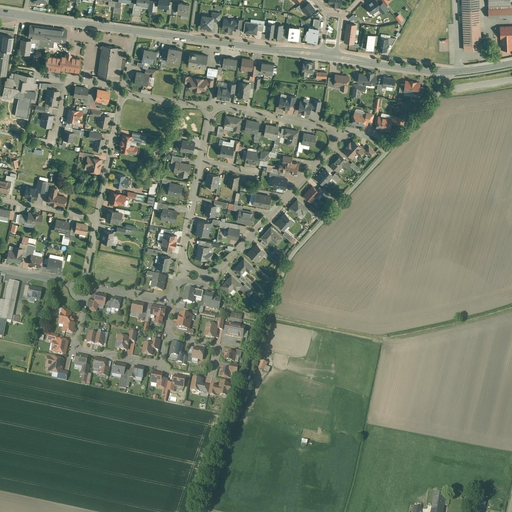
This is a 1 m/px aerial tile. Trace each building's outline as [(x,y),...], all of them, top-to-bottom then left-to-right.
[(381,7),(375,0),(374,0),(372,1),(369,3),(370,3),(367,5),(367,6),(372,13),(381,7)] [(478,0),(462,0),(462,10),(479,9),(478,0)] [(310,2),(302,7),(308,14),(315,9),(310,2)] [(142,4),(137,3),(134,3),(132,14),(141,15),(142,4)] [(190,4),(179,3),(177,13),(188,14),(190,4)] [(508,8),(488,9),(489,17),(511,16),(511,8),(511,3),(508,3),(508,8)] [(479,9),(462,10),(464,50),(481,49),(479,9)] [(212,12),(211,17),(214,17),(213,21),(220,22),(221,13),(212,12)] [(395,17),(399,22),(403,19),(399,13),(395,17)] [(211,17),(202,16),(201,27),(212,28),(213,21),(214,17),(211,17)] [(236,20),(224,19),(223,28),(226,28),(226,30),(230,31),(230,29),(233,29),(234,26),(235,26),(236,20)] [(250,22),(245,21),(243,33),(257,34),(257,31),(263,31),(264,22),(258,21),(258,20),(250,19),(250,22)] [(273,36),(274,23),(266,22),(265,36),(273,36)] [(283,24),(274,23),(273,36),(281,37),(283,24)] [(348,24),(347,33),(355,34),(356,25),(348,24)] [(65,29),(33,25),(32,33),(29,33),(28,37),(31,37),(30,40),(31,40),(30,42),(35,43),(31,68),(35,69),(38,46),(53,47),(53,43),(59,44),(60,41),(63,42),(65,29)] [(301,26),(290,25),(288,38),(300,39),(301,26)] [(511,26),(501,27),(501,49),(511,48),(511,26)] [(313,28),(310,27),(310,30),(308,30),(307,39),(310,39),(310,41),(316,42),(317,38),(318,38),(319,31),(318,31),(318,29),(318,28),(313,28)] [(355,34),(347,33),(346,41),(354,42),(355,34)] [(368,43),(368,48),(375,49),(377,34),(369,33),(368,43)] [(4,35),(0,34),(0,73),(5,74),(8,51),(10,51),(12,36),(4,35)] [(387,39),(380,38),(379,50),(386,51),(387,44),(388,39),(387,39)] [(30,40),(21,39),(19,53),(29,54),(30,42),(31,40),(30,40)] [(118,48),(102,46),(98,78),(113,80),(114,80),(118,80),(123,49),(118,49),(118,48)] [(182,50),(169,48),(167,59),(167,61),(180,63),(182,50)] [(157,53),(144,50),(142,61),(155,63),(157,53)] [(69,53),(66,55),(65,57),(61,56),(60,58),(47,56),(46,61),(46,62),(45,62),(46,63),(46,64),(45,69),(59,71),(60,69),(78,72),(79,67),(79,66),(80,65),(79,65),(79,64),(80,64),(80,63),(80,59),(71,58),(71,56),(69,53)] [(208,56),(190,53),(188,65),(189,65),(193,65),(193,66),(201,67),(201,66),(206,67),(206,68),(208,56)] [(237,59),(224,58),(223,66),(222,69),(228,70),(228,67),(236,68),(237,59)] [(253,60),(243,59),(241,69),(251,70),(252,66),(253,60)] [(315,64),(303,62),(302,75),(306,76),(306,71),(314,72),(315,64)] [(274,64),(262,63),(261,72),(272,74),(274,64)] [(218,69),(208,68),(207,76),(213,77),(217,77),(218,69)] [(145,74),(143,73),(142,74),(139,73),(140,73),(137,72),(134,83),(141,84),(142,82),(147,83),(147,85),(149,74),(145,73),(145,74)] [(374,73),(367,72),(367,75),(360,74),(358,82),(362,83),(366,83),(375,85),(376,76),(373,76),(374,73)] [(33,77),(11,73),(11,75),(10,75),(9,79),(7,78),(7,81),(6,81),(3,97),(11,98),(11,96),(23,98),(23,95),(26,96),(26,97),(34,98),(36,86),(32,85),(33,77)] [(349,76),(338,75),(337,78),(335,78),(334,84),(335,84),(342,85),(341,89),(347,90),(349,76)] [(199,78),(194,77),(194,78),(192,78),(192,77),(183,76),(182,81),(190,83),(190,88),(193,88),(193,90),(197,90),(194,89),(194,88),(197,88),(199,78)] [(395,79),(384,77),(383,85),(386,86),(394,87),(395,79)] [(203,79),(199,78),(197,88),(200,89),(205,90),(206,85),(213,86),(213,80),(207,79),(206,79),(206,80),(203,80),(203,79)] [(409,81),(406,81),(405,85),(404,91),(411,92),(413,81),(409,81)] [(416,82),(413,81),(411,92),(418,93),(419,87),(420,83),(416,82)] [(248,83),(239,82),(237,95),(248,97),(249,94),(249,89),(250,89),(250,88),(250,84),(248,83)] [(358,85),(353,84),(352,95),(360,96),(360,91),(357,91),(358,85)] [(383,85),(378,84),(377,92),(382,93),(382,88),(385,88),(386,86),(383,85)] [(87,88),(75,87),(74,97),(84,98),(86,98),(86,95),(87,88)] [(228,89),(219,87),(217,98),(229,99),(230,92),(230,89),(228,89)] [(51,89),(48,89),(45,102),(56,104),(59,91),(51,89)] [(109,92),(98,90),(97,92),(95,100),(96,100),(107,103),(109,92)] [(91,96),(86,95),(86,98),(84,98),(83,105),(89,105),(90,102),(91,96)] [(296,97),(288,95),(288,99),(291,99),(290,104),(294,105),(296,97)] [(288,99),(281,97),(279,107),(283,108),(284,108),(286,108),(286,109),(287,109),(287,108),(289,109),(290,104),(291,99),(288,99)] [(314,103),(313,103),(312,106),(314,107),(314,108),(320,109),(322,101),(315,99),(314,103)] [(301,100),(300,110),(311,112),(312,106),(313,103),(301,100)] [(76,111),(69,109),(66,120),(76,122),(78,116),(81,117),(82,112),(76,111)] [(373,114),(367,112),(366,115),(367,115),(365,121),(372,122),(373,114)] [(53,115),(43,113),(40,125),(50,127),(53,115)] [(366,115),(359,114),(359,113),(357,113),(356,113),(355,113),(354,116),(353,116),(352,116),(351,119),(352,119),(353,120),(353,123),(357,124),(358,124),(359,125),(359,124),(364,125),(365,121),(367,115),(366,115)] [(102,115),(99,114),(99,116),(97,125),(107,127),(108,122),(109,117),(109,116),(102,115)] [(241,119),(226,116),(225,125),(233,126),(233,127),(234,127),(233,131),(239,132),(241,119)] [(400,117),(392,116),(392,119),(391,123),(399,125),(400,117)] [(392,119),(379,117),(378,118),(377,119),(377,121),(377,122),(376,128),(385,130),(386,129),(390,130),(391,123),(392,119)] [(255,122),(252,121),(247,120),(245,129),(250,130),(249,132),(255,133),(256,133),(257,131),(258,123),(255,122)] [(278,127),(266,125),(264,135),(269,136),(269,135),(276,136),(276,138),(278,127)] [(80,130),(72,128),(71,132),(74,133),(73,135),(79,136),(80,130)] [(298,132),(291,130),(285,129),(284,134),(285,134),(289,135),(287,144),(295,146),(298,131),(298,132)] [(71,132),(64,131),(62,139),(72,141),(73,135),(74,133),(71,132)] [(143,134),(132,132),(134,133),(133,137),(132,137),(131,141),(141,143),(143,134)] [(315,136),(307,135),(308,134),(304,133),(302,142),(309,143),(309,145),(314,146),(316,136),(315,136)] [(132,137),(123,135),(122,140),(121,140),(120,141),(119,144),(120,145),(121,145),(120,151),(128,153),(128,152),(129,152),(130,153),(133,154),(133,153),(135,154),(136,147),(130,145),(130,141),(131,141),(132,137)] [(99,138),(95,137),(95,138),(93,149),(102,151),(105,139),(99,138)] [(190,142),(182,140),(181,146),(183,147),(182,150),(180,150),(180,151),(193,153),(195,143),(189,142),(190,142)] [(351,142),(346,147),(347,148),(344,150),(348,154),(352,157),(352,156),(356,152),(359,154),(359,155),(364,150),(354,140),(351,143),(351,142)] [(223,145),(222,145),(220,155),(225,156),(225,155),(232,156),(234,147),(233,147),(223,145)] [(375,152),(369,146),(365,150),(372,156),(375,152)] [(247,151),(245,150),(245,155),(246,155),(245,161),(259,164),(260,158),(261,153),(247,151)] [(270,152),(262,150),(261,153),(260,158),(268,160),(270,152)] [(182,157),(172,155),(171,163),(176,164),(176,162),(181,163),(182,157)] [(292,156),(284,155),(282,165),(280,164),(279,169),(279,170),(285,171),(286,171),(297,173),(299,163),(291,162),(292,156)] [(340,155),(331,165),(338,171),(342,166),(345,169),(350,164),(345,159),(345,160),(343,158),(340,155)] [(93,158),(87,157),(87,160),(86,164),(89,165),(88,170),(99,173),(101,160),(93,158)] [(181,163),(176,162),(176,164),(174,171),(183,173),(183,175),(188,176),(190,165),(181,163)] [(360,169),(353,162),(351,165),(357,171),(360,169)] [(326,168),(317,178),(324,185),(323,184),(326,181),(327,182),(331,177),(333,175),(326,168)] [(219,175),(208,173),(206,185),(210,186),(211,185),(216,186),(216,187),(218,180),(219,175)] [(341,179),(335,173),(333,175),(331,177),(338,183),(341,179)] [(123,176),(115,174),(113,184),(121,186),(127,187),(127,186),(128,181),(122,179),(123,176)] [(239,177),(230,175),(227,186),(237,188),(239,177)] [(279,178),(275,177),(273,186),(285,189),(287,179),(283,178),(279,178)] [(9,181),(0,179),(0,190),(8,193),(9,186),(10,182),(9,181)] [(37,180),(36,189),(36,191),(43,192),(45,181),(37,180)] [(151,182),(148,192),(155,193),(157,183),(151,182)] [(171,183),(170,183),(170,184),(169,189),(170,189),(169,194),(168,193),(168,194),(180,196),(182,185),(171,183)] [(313,187),(308,192),(307,191),(304,195),(312,202),(320,193),(312,186),(313,187)] [(326,192),(320,186),(317,189),(324,195),(326,192)] [(36,189),(25,187),(23,197),(26,197),(26,198),(32,199),(32,198),(35,199),(36,191),(36,189)] [(62,196),(55,195),(56,188),(51,187),(50,192),(50,191),(50,194),(49,194),(47,202),(50,203),(50,204),(56,205),(56,204),(64,206),(66,199),(61,198),(62,196)] [(119,194),(111,192),(110,196),(109,196),(109,199),(110,199),(109,202),(117,204),(117,203),(121,204),(122,201),(123,201),(124,200),(124,199),(125,196),(119,195),(119,194)] [(263,195),(258,195),(258,194),(255,194),(253,205),(257,205),(257,204),(268,206),(267,207),(268,207),(270,196),(263,195)] [(308,209),(297,199),(290,208),(298,215),(302,211),(304,213),(308,209)] [(214,205),(207,204),(206,209),(205,214),(214,216),(213,216),(218,217),(219,212),(215,211),(216,206),(216,205),(214,205)] [(319,213),(311,206),(308,209),(316,217),(319,213)] [(10,210),(0,208),(0,216),(8,219),(10,210)] [(115,211),(107,209),(105,220),(113,221),(114,221),(119,222),(121,213),(121,212),(117,212),(118,208),(116,208),(115,211)] [(168,210),(163,209),(157,208),(157,209),(163,210),(161,219),(175,222),(177,211),(168,210)] [(253,212),(242,210),(240,210),(239,215),(240,216),(239,221),(238,221),(251,224),(253,212)] [(26,215),(19,213),(18,222),(24,224),(26,215)] [(42,215),(28,213),(27,221),(40,224),(42,215)] [(294,222),(285,213),(285,214),(282,217),(280,220),(279,219),(276,223),(285,231),(286,231),(284,229),(288,224),(290,226),(294,222)] [(68,223),(56,220),(54,230),(65,232),(65,231),(66,232),(66,229),(68,223)] [(210,223),(199,221),(196,233),(208,236),(210,223)] [(239,225),(220,221),(220,225),(219,227),(229,229),(229,228),(238,229),(239,225)] [(87,225),(76,223),(76,226),(75,231),(80,232),(85,234),(87,225)] [(271,227),(261,238),(267,243),(272,237),(278,242),(277,243),(282,238),(271,227)] [(238,229),(229,228),(229,229),(227,237),(238,239),(239,234),(237,234),(238,231),(239,232),(240,230),(238,229)] [(113,232),(103,230),(102,235),(103,235),(101,242),(111,244),(113,232)] [(293,238),(286,231),(285,231),(283,234),(290,241),(293,238)] [(170,234),(165,233),(164,234),(162,248),(173,250),(176,236),(170,234)] [(28,244),(20,243),(19,248),(22,249),(21,255),(25,256),(28,244)] [(35,246),(28,244),(25,256),(31,257),(31,255),(33,255),(35,246)] [(257,244),(253,248),(248,254),(256,261),(255,260),(261,254),(262,255),(265,251),(257,244),(256,244),(257,244)] [(204,246),(199,245),(198,250),(199,250),(197,258),(196,258),(206,260),(206,259),(211,260),(212,254),(207,253),(208,247),(204,246)] [(14,251),(9,250),(6,259),(19,262),(21,255),(22,249),(19,248),(15,247),(14,251)] [(281,255),(274,249),(271,252),(278,258),(281,255)] [(278,258),(271,252),(268,255),(275,261),(278,258)] [(33,255),(31,255),(31,257),(29,264),(40,266),(42,257),(33,255)] [(170,257),(160,255),(159,256),(160,256),(159,263),(158,263),(157,268),(168,270),(169,265),(168,265),(169,262),(170,258),(170,257)] [(48,258),(46,267),(59,270),(61,261),(48,258)] [(244,259),(234,269),(241,275),(246,268),(250,272),(249,273),(250,273),(254,268),(244,259)] [(156,276),(154,275),(153,277),(152,282),(154,282),(153,289),(151,288),(151,289),(163,291),(164,286),(163,286),(165,278),(156,276)] [(248,281),(242,275),(239,278),(245,283),(248,281)] [(231,276),(222,286),(229,292),(234,287),(237,289),(236,290),(237,291),(242,285),(231,276)] [(9,282),(1,320),(7,321),(11,322),(19,284),(9,282)] [(245,283),(240,289),(246,293),(250,288),(245,283)] [(41,291),(29,288),(27,298),(39,301),(41,291)] [(200,291),(186,288),(183,302),(192,303),(194,295),(199,296),(200,291)] [(214,296),(213,296),(213,293),(207,292),(206,297),(204,307),(205,305),(210,306),(210,308),(218,310),(221,299),(215,298),(215,297),(214,297),(214,296)] [(105,297),(96,295),(94,302),(94,304),(97,305),(104,306),(105,301),(105,297)] [(122,300),(112,298),(112,303),(110,308),(111,308),(115,309),(116,308),(119,308),(119,305),(124,306),(125,301),(123,301),(122,300)] [(94,302),(90,301),(89,310),(96,312),(97,305),(94,304),(94,302)] [(139,303),(134,303),(133,306),(132,307),(131,312),(139,314),(142,315),(142,314),(144,305),(138,304),(139,303)] [(162,308),(153,306),(152,311),(151,315),(155,315),(155,316),(161,317),(162,308)] [(71,311),(62,310),(61,315),(60,315),(60,319),(62,319),(62,318),(69,320),(71,311)] [(142,315),(139,314),(138,321),(145,322),(146,318),(146,315),(142,314),(142,315)] [(192,316),(180,314),(179,321),(190,323),(192,316)] [(69,320),(62,318),(62,319),(61,322),(63,323),(63,325),(64,325),(64,326),(63,329),(62,330),(62,331),(63,333),(65,333),(66,332),(72,334),(74,325),(72,322),(73,322),(72,321),(69,320)] [(190,323),(179,321),(177,328),(186,330),(189,330),(190,323)] [(233,325),(227,324),(225,335),(231,336),(233,325)] [(244,328),(233,325),(231,336),(242,338),(244,328)] [(217,327),(211,326),(211,327),(207,326),(205,337),(215,339),(217,329),(217,327)] [(122,338),(122,340),(117,339),(115,349),(116,349),(117,350),(119,350),(120,349),(126,351),(128,341),(134,342),(136,333),(130,332),(128,339),(122,338)] [(89,333),(88,334),(87,341),(87,343),(94,345),(96,335),(89,333)] [(57,336),(48,334),(46,341),(55,343),(56,340),(57,336)] [(102,346),(102,345),(104,337),(104,336),(96,335),(94,345),(102,346)] [(56,340),(55,343),(55,345),(55,349),(55,353),(65,355),(67,343),(56,340)] [(160,342),(153,340),(152,345),(153,345),(152,350),(153,349),(158,350),(160,342)] [(152,345),(146,344),(145,348),(144,348),(142,354),(143,354),(144,355),(146,355),(147,355),(152,356),(152,355),(152,354),(152,350),(153,345),(152,345)] [(182,346),(172,344),(172,348),(171,348),(170,351),(171,352),(170,355),(178,357),(180,357),(181,355),(182,346)] [(204,350),(194,348),(193,355),(192,358),(202,360),(204,350)] [(234,354),(226,353),(225,355),(225,356),(224,359),(224,360),(234,362),(235,357),(235,354),(234,354)] [(87,357),(76,355),(74,365),(82,366),(85,367),(85,366),(87,357)] [(180,357),(178,357),(177,362),(182,363),(183,364),(185,357),(185,355),(181,355),(180,357)] [(259,355),(254,369),(264,373),(267,365),(263,363),(265,357),(259,355)] [(63,361),(51,359),(47,358),(46,364),(50,365),(48,373),(58,375),(59,373),(60,373),(61,368),(62,367),(63,361)] [(105,361),(95,359),(95,361),(94,360),(93,361),(93,364),(94,364),(93,369),(101,371),(103,371),(104,369),(105,361)] [(119,364),(114,363),(112,373),(121,375),(123,375),(124,371),(125,366),(119,365),(119,364)] [(238,366),(231,364),(230,371),(231,371),(230,374),(236,375),(238,366)] [(85,367),(82,366),(81,375),(87,376),(89,367),(85,366),(85,367)] [(144,369),(135,367),(134,370),(133,370),(133,371),(134,371),(133,377),(135,377),(142,378),(144,369)] [(104,369),(103,371),(101,371),(100,376),(107,377),(109,370),(104,369)] [(230,371),(221,369),(221,372),(220,373),(219,376),(220,377),(229,379),(230,374),(231,371),(230,371)] [(129,372),(124,371),(123,375),(121,375),(120,379),(123,380),(127,380),(128,378),(129,372)] [(62,372),(61,373),(60,373),(59,373),(58,375),(57,379),(66,381),(67,373),(62,372)] [(162,375),(153,373),(152,378),(152,379),(151,381),(152,382),(151,383),(158,384),(161,385),(162,379),(162,375)] [(185,378),(175,376),(174,383),(173,386),(175,387),(183,388),(185,378)] [(202,380),(193,378),(191,390),(200,392),(201,385),(202,380)] [(168,381),(162,379),(161,385),(158,384),(157,388),(166,389),(168,382),(168,381)] [(174,383),(168,382),(166,389),(166,391),(174,392),(175,387),(173,386),(174,383)] [(223,384),(221,384),(221,383),(220,383),(219,388),(217,388),(215,394),(218,395),(228,397),(229,395),(230,395),(232,386),(230,386),(230,385),(230,386),(226,385),(227,385),(224,384),(223,384)] [(210,387),(201,385),(200,392),(208,394),(210,387)] [(217,388),(210,386),(210,387),(208,394),(215,396),(215,394),(217,388)] [(434,493),(431,511),(442,511),(444,500),(445,495),(434,493)] [(483,511),(485,503),(476,501),(474,511),(483,511)]
